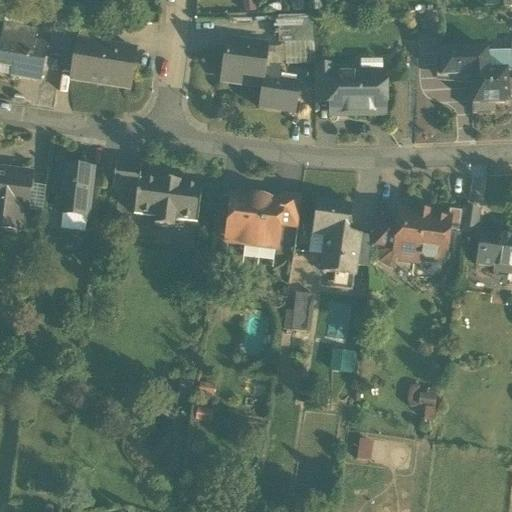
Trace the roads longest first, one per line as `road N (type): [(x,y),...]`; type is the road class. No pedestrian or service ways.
road 1 (residential): [(165,145),(373,160),(511,154)]
road 2 (residential): [(0,121),(165,145)]
road 3 (residential): [(165,145),(179,0)]
